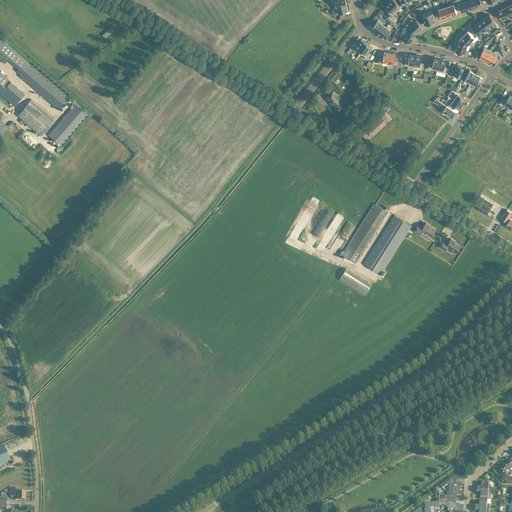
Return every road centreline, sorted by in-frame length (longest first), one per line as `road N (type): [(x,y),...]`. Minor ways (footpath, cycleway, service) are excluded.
road 1 (unclassified): [(206,509),(431,363),(511,286)]
road 2 (secondary): [(260,511),(511,355)]
road 3 (unclassified): [(293,115),(115,0)]
road 4 (unclassified): [(37,511),(23,371),(0,327)]
road 5 (residential): [(411,191),(494,72)]
road 6 (residential): [(360,25),(385,42),(494,72)]
road 7 (unclassified): [(411,191),(293,115)]
